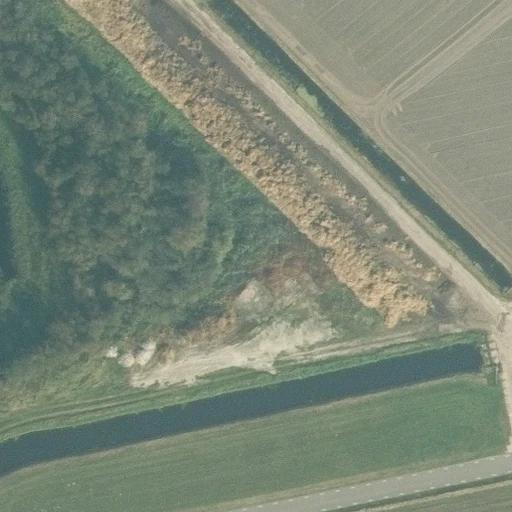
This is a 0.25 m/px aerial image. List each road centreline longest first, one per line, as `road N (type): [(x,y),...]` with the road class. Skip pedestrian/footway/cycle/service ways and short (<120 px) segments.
road 1 (track): [(175,0),(495,313),(511,374)]
road 2 (unclassified): [(304,511),(511,464)]
